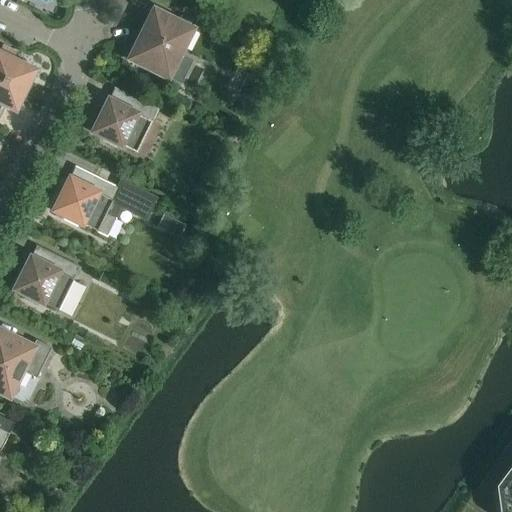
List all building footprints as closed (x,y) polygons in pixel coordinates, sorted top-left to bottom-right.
[(123,61),(169,83),(196,27),(151,5),(123,61)] [(0,116),(4,109),(16,115),(39,69),(0,50),(0,116)] [(128,96),(124,104),(106,95),(87,134),(123,151),(124,148),(135,153),(157,110),(128,96)] [(98,179),(95,185),(68,172),(48,212),(84,230),(86,226),(97,232),(105,236),(119,209),(145,222),(157,199),(119,181),(116,188),(98,179)] [(156,227),(167,232),(174,220),(163,214),(156,227)] [(28,254),(9,291),(45,309),(46,305),(57,311),(79,268),(50,254),(46,263),(28,254)] [(103,271),(98,281),(108,287),(114,277),(103,271)] [(0,397),(10,402),(13,396),(16,395),(18,392),(19,389),(18,386),(25,373),(35,379),(51,348),(35,340),(33,344),(0,327),(0,397)] [(0,450),(14,423),(0,415),(0,450)] [(511,511),(511,479),(505,488),(494,490),(497,511),(511,511)]
